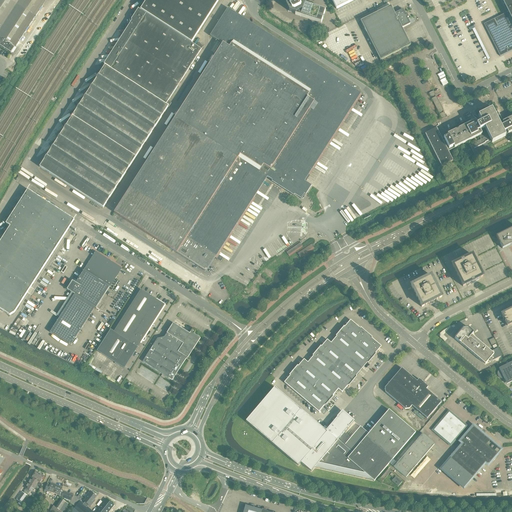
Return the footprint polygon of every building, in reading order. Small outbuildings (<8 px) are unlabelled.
[(0,0),(0,45),(11,53),(15,47),(15,48),(26,31),(29,26),(36,15),(46,1),(46,0),(0,0)] [(146,0),(146,1),(140,10),(138,9),(131,20),(131,21),(103,65),(104,65),(104,66),(105,66),(95,73),(98,76),(89,83),(91,86),(82,93),(85,96),(76,103),(79,107),(69,113),(72,117),(63,123),(66,127),(57,133),(59,137),(50,143),(53,147),(39,167),(103,208),(167,107),(168,108),(171,103),(168,101),(203,47),(197,43),(195,46),(191,43),(218,0),(146,0)] [(302,0),(287,0),(286,5),(289,12),(295,14),(295,15),(321,24),(325,11),(304,4),(302,0)] [(331,0),(336,9),(348,4),(345,0),(331,0)] [(511,50),(511,0),(501,0),(507,12),(499,16),(484,24),(500,56),(503,55),(511,50)] [(234,9),(237,4),(233,2),(228,9),(227,9),(210,36),(223,44),(114,213),(205,272),(253,197),(267,206),(278,190),(264,181),(266,177),(301,199),(310,185),(303,181),(359,94),(232,11),(233,9),(234,9)] [(403,9),(394,14),(390,6),(360,21),(380,61),(410,45),(402,28),(410,24),(407,18),(408,18),(406,14),(405,14),(403,9)] [(488,60),(490,59),(473,26),(469,28),(470,30),(472,29),(488,60)] [(440,91),(439,92),(439,93),(440,94),(448,110),(450,115),(457,111),(457,112),(448,117),(452,126),(471,117),(475,115),(471,106),(470,105),(462,110),(460,111),(459,110),(458,107),(448,87),(446,88),(440,91)] [(442,119),(447,116),(436,96),(432,99),(442,119)] [(511,117),(503,122),(504,125),(501,126),(498,121),(502,119),(498,111),(494,113),(492,109),(478,116),(480,120),(476,122),(475,121),(448,135),(448,136),(442,139),(436,128),(425,134),(442,167),(453,161),(447,150),(454,147),(454,149),(479,136),(480,140),(470,146),(474,155),(489,148),(489,147),(488,148),(486,144),(491,141),(492,143),(505,136),(503,132),(507,131),(508,133),(511,131),(511,117)] [(0,240),(0,309),(10,315),(14,312),(74,220),(28,190),(27,190),(22,194),(23,197),(17,200),(19,204),(13,207),(15,210),(14,210),(9,214),(10,217),(4,221),(6,224),(10,226),(10,227),(4,230),(6,233),(0,236),(0,237),(1,240),(0,240)] [(511,228),(496,236),(502,249),(511,243),(511,228)] [(310,243),(303,247),(299,241),(285,251),(286,253),(289,257),(296,252),(300,258),(314,249),(310,243)] [(75,295),(50,333),(71,346),(95,308),(96,309),(105,294),(110,287),(121,269),(96,252),(76,283),(72,281),(67,290),(71,292),(75,295)] [(475,280),(483,276),(472,255),(464,259),(464,258),(461,258),(460,260),(460,261),(452,265),(463,287),(471,283),(474,283),(475,281),(475,280)] [(509,277),(507,273),(498,277),(500,281),(509,277)] [(434,301),(442,297),(431,275),(423,279),(420,279),(418,281),(419,281),(411,285),(422,307),(430,303),(430,304),(433,304),(434,302),(434,301)] [(124,369),(138,348),(165,305),(141,290),(114,332),(110,330),(97,351),(124,369)] [(461,300),(459,297),(451,301),(452,305),(461,300)] [(511,308),(503,313),(501,314),(507,326),(511,323),(511,308)] [(361,328),(360,328),(350,320),(344,327),(340,331),(356,345),(366,333),(361,328)] [(193,334),(194,333),(195,332),(195,331),(194,331),(194,330),(193,330),(192,330),(191,331),(189,334),(173,323),(162,341),(157,339),(143,362),(172,380),(186,358),(187,358),(200,338),(193,334)] [(459,333),(455,338),(455,339),(459,342),(459,343),(468,350),(468,351),(472,354),(485,365),(488,360),(489,361),(490,362),(492,360),(492,361),(494,360),(502,355),(498,347),(493,350),(492,351),(491,351),(485,346),(483,345),(481,343),(478,341),(477,340),(472,335),(473,333),(474,333),(474,334),(475,333),(474,333),(468,328),(463,328),(459,333)] [(346,356),(356,345),(340,331),(336,336),(331,343),(342,353),(346,356)] [(381,346),(371,338),(372,337),(366,333),(356,345),(372,359),(376,354),(375,353),(381,346)] [(342,353),(331,343),(327,340),(321,346),(320,346),(316,351),(332,364),(342,353)] [(368,364),(372,359),(356,345),(346,356),(361,370),(367,363),(368,364)] [(323,376),(332,364),(316,351),(312,355),(313,356),(307,362),(307,363),(321,374),(323,376)] [(361,370),(346,356),(342,353),(332,364),(352,382),(356,377),(356,376),(361,370)] [(307,363),(307,362),(304,359),(298,366),(297,365),(293,370),(311,386),(321,374),(307,363)] [(511,361),(499,368),(500,369),(499,370),(498,371),(497,373),(497,375),(498,376),(499,377),(500,379),(501,379),(503,379),(505,379),(506,380),(509,383),(511,381),(511,361)] [(348,386),(352,382),(332,364),(323,376),(338,389),(342,392),(347,386),(348,386)] [(419,379),(417,382),(401,368),(384,388),(385,392),(404,409),(409,409),(411,406),(427,419),(441,402),(426,389),(428,387),(419,379)] [(301,397),(311,386),(293,370),(289,375),(290,375),(284,382),(301,397)] [(338,389),(323,376),(321,374),(311,386),(329,401),(333,396),(332,396),(338,389)] [(325,406),(329,401),(311,386),(301,397),(318,412),(324,405),(325,406)] [(415,433),(389,410),(369,434),(360,427),(345,445),(338,439),(354,421),(342,412),(326,431),(274,388),(246,421),(298,466),(301,463),(311,472),(315,468),(373,481),(374,481),(415,433)] [(434,430),(433,430),(434,431),(435,432),(439,435),(444,440),(447,442),(448,443),(450,444),(450,445),(451,444),(452,443),(454,440),(456,438),(460,433),(464,437),(467,433),(463,430),(466,427),(449,412),(435,428),(434,430)] [(442,468),(441,469),(442,470),(443,471),(462,487),(463,488),(464,488),(465,486),(466,485),(475,475),(483,466),(485,463),(486,464),(487,465),(488,465),(489,464),(490,462),(495,457),(497,454),(486,445),(490,441),(482,434),(484,432),(482,431),(480,432),(473,426),(467,433),(464,437),(463,437),(461,440),(460,441),(460,442),(462,443),(463,444),(462,445),(453,455),(444,466),(443,467),(442,468)] [(392,460),(389,463),(394,467),(393,467),(405,477),(434,444),(422,434),(397,463),(392,460)] [(379,480),(378,481),(381,483),(383,481),(387,476),(391,472),(388,469),(383,475),(379,480)] [(40,483),(44,477),(36,472),(32,478),(40,483)] [(398,487),(402,482),(395,476),(391,481),(398,487)] [(40,483),(32,478),(28,484),(35,489),(37,485),(41,487),(42,485),(40,483)] [(59,495),(62,488),(51,483),(50,485),(47,484),(45,490),(48,492),(48,491),(59,495)] [(32,493),(35,489),(28,484),(25,489),(32,493)] [(17,499),(17,500),(21,503),(27,495),(23,493),(22,492),(17,499)] [(64,492),(61,497),(64,499),(75,507),(79,501),(76,499),(77,497),(73,495),(64,492)] [(86,498),(84,501),(89,505),(90,506),(95,501),(94,500),(96,497),(90,492),(85,498),(86,498)] [(51,511),(62,511),(68,504),(60,499),(55,507),(53,506),(50,511),(51,511)] [(108,511),(114,505),(106,499),(95,511),(108,511)] [(80,501),(74,509),(74,510),(75,509),(77,511),(93,511),(87,507),(83,503),(80,501)]
